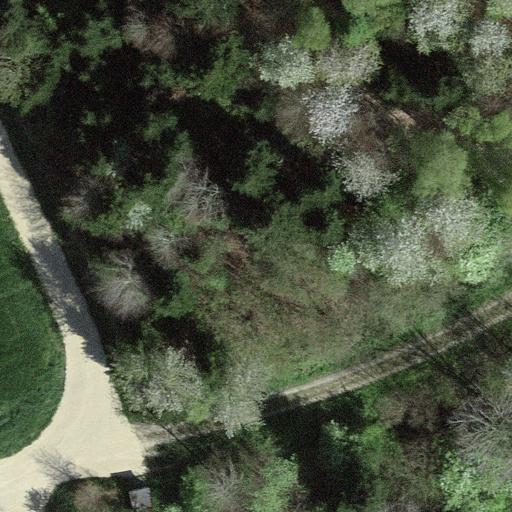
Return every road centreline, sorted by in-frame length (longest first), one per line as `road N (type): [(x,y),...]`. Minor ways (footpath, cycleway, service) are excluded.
road 1 (track): [(71,433),(134,435),(276,396),(409,349),(511,298)]
road 2 (track): [(0,133),(64,264),(97,361),(93,397),(71,433)]
